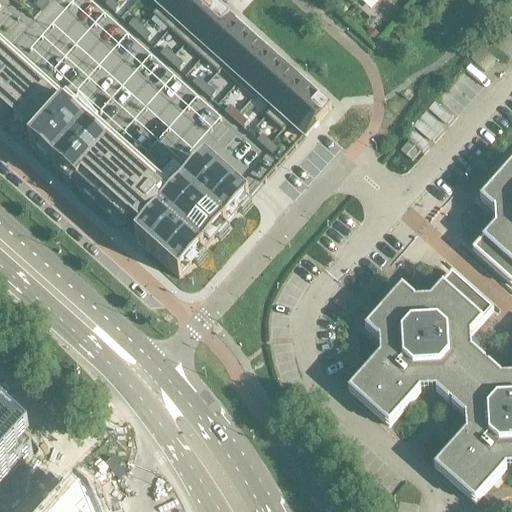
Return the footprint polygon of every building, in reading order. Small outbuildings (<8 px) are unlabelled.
[(45,0),(41,0),(35,7),(41,13),(49,4),(45,0)] [(110,0),(105,6),(114,14),(119,8),(110,0)] [(148,0),(159,9),(153,16),(153,17),(168,0),(148,0)] [(168,0),(153,17),(169,31),(197,0),(168,0)] [(208,0),(197,0),(169,31),(185,46),(219,9),(208,0)] [(219,9),(185,46),(201,60),(235,23),(227,17),(229,15),(221,8),(220,10),(219,9)] [(133,21),(128,27),(137,35),(142,29),(133,21)] [(235,23),(201,60),(217,74),(250,37),(235,23)] [(142,29),(137,35),(146,43),(151,37),(142,29)] [(378,38),(370,31),(365,37),(373,44),(378,38)] [(250,37),(217,74),(218,75),(221,72),(237,85),(267,52),(250,37)] [(165,50),(160,56),(169,64),(174,58),(165,50)] [(267,52),(237,85),(253,100),(283,66),(267,52)] [(0,120),(133,240),(179,281),(249,202),(206,164),(168,205),(0,53),(0,120)] [(174,58),(169,64),(178,72),(183,66),(174,58)] [(283,66),(253,100),(254,100),(257,97),(272,110),(265,117),(266,118),(299,81),(283,66)] [(198,79),(192,85),(201,93),(207,87),(198,79)] [(299,81),(266,118),(282,132),(315,95),(299,81)] [(207,87),(201,93),(210,101),(216,95),(207,87)] [(315,95),(282,132),(283,133),(289,126),(304,139),(305,140),(332,110),(315,95)] [(425,148),(457,115),(441,99),(408,133),(425,148)] [(230,107),(224,114),(233,122),(239,116),(230,107)] [(239,116),(233,122),(242,130),(248,124),(239,116)] [(262,136),(257,142),(266,150),(271,144),(262,136)] [(400,153),(410,161),(412,163),(421,153),(409,143),(400,153)] [(271,144),(266,150),(275,159),(280,152),(271,144)] [(495,229),(474,253),(473,254),(511,288),(511,166),(481,202),(494,214),(495,229)] [(380,358),(363,376),(349,393),(389,428),(420,393),(436,393),(450,406),(470,384),(473,386),(489,367),(474,353),(472,339),(496,312),(454,275),(442,288),(430,301),(415,302),(402,290),(366,331),(379,343),(380,358)] [(511,379),(504,380),(489,367),(473,386),(470,384),(450,406),(465,419),(466,434),(435,469),(475,505),(506,470),(511,469),(511,379)] [(0,490),(6,484),(10,480),(33,455),(0,425),(0,490)] [(98,511),(89,489),(68,511),(98,511)]
